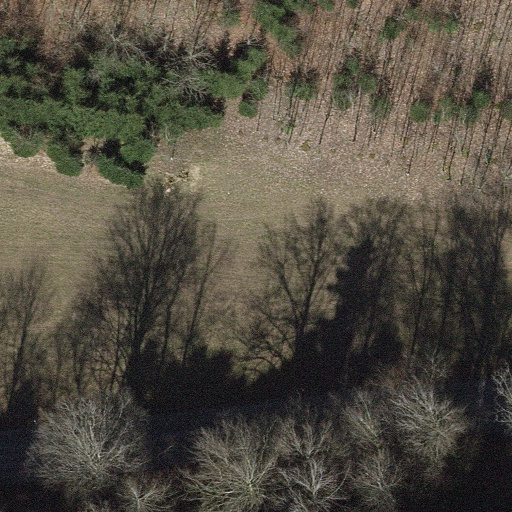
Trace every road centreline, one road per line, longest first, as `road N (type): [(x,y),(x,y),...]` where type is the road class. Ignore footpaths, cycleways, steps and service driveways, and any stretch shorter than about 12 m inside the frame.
road 1 (track): [(471,511),(491,480),(498,405),(402,366),(261,277),(99,211),(0,188)]
road 2 (tertiary): [(0,455),(511,406)]
